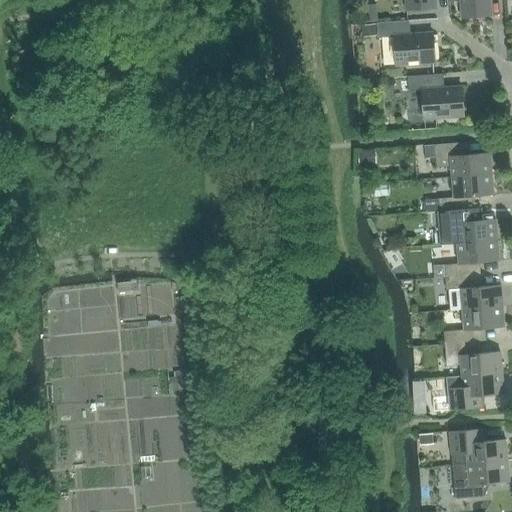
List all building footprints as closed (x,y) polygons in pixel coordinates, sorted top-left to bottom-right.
[(368,0),(368,9),(382,9),(382,0),(368,0)] [(435,0),(405,0),(406,10),(436,8),(435,0)] [(490,0),(460,0),(461,17),(492,15),(490,0)] [(395,65),(435,62),(433,32),(410,34),(409,20),(377,23),(378,36),(393,35),(395,65)] [(424,119),(463,116),(461,86),(438,88),(437,74),(407,76),(408,90),(422,89),(424,119)] [(491,173),(490,152),(471,154),(470,142),(434,144),(434,146),(426,146),(427,158),(435,157),(436,168),(451,167),(452,177),(491,173)] [(475,208),(474,196),(493,194),(491,173),(452,177),(453,197),(438,198),(438,200),(430,200),(431,211),(439,211),(475,208)] [(497,239),(495,219),(483,220),(483,214),(476,215),(475,208),(439,211),(440,224),(439,224),(441,244),(457,243),(497,239)] [(481,274),(480,262),(499,260),(497,239),(457,243),(459,263),(444,264),(444,265),(433,266),(434,278),(445,277),(481,274)] [(462,309),(502,306),(501,285),(482,286),(481,274),(445,277),(446,290),(449,289),(452,310),(462,309)] [(117,284),(118,292),(137,290),(137,282),(117,284)] [(444,344),(480,341),(486,340),(485,328),(504,327),(502,306),(462,309),(464,329),(443,331),(444,344)] [(502,372),(500,351),(481,353),(480,341),(444,344),(445,356),(447,367),(461,365),(462,375),(502,372)] [(502,372),(462,375),(448,377),(449,397),(450,410),(486,407),(485,395),(503,393),(502,372)] [(507,460),(505,439),(480,441),(479,429),(449,432),(452,465),(507,460)] [(509,481),(507,460),(452,465),(455,499),(484,496),(483,483),(509,481)]
